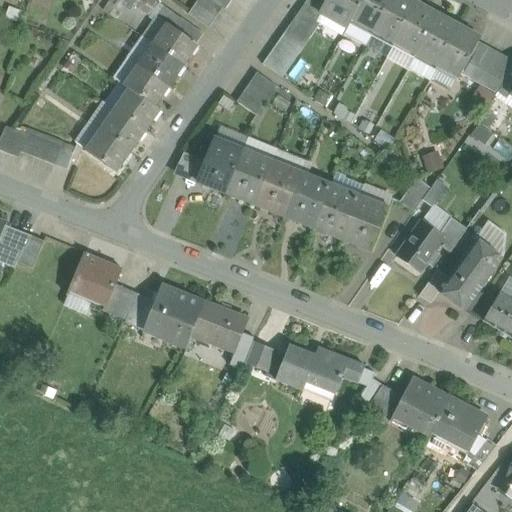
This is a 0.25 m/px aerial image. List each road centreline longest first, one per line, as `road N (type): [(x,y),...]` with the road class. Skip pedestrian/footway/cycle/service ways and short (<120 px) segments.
road 1 (residential): [(121,230),(511,386)]
road 2 (residential): [(277,0),(121,230)]
road 3 (residential): [(0,182),(121,230)]
